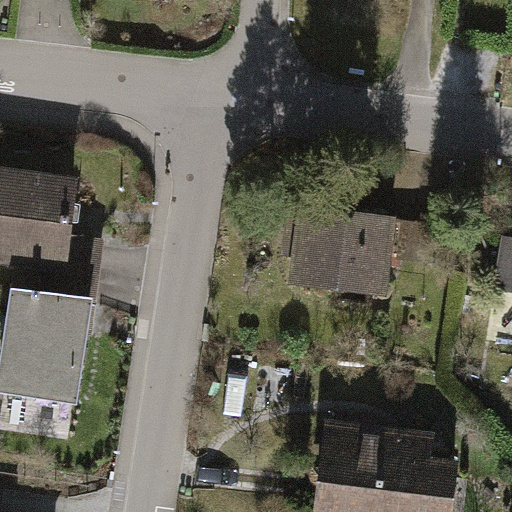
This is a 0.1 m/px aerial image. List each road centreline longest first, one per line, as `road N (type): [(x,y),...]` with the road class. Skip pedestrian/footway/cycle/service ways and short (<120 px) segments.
road 1 (residential): [(154,511),(216,98)]
road 2 (residential): [(511,136),(257,103)]
road 3 (residential): [(216,98),(0,71)]
